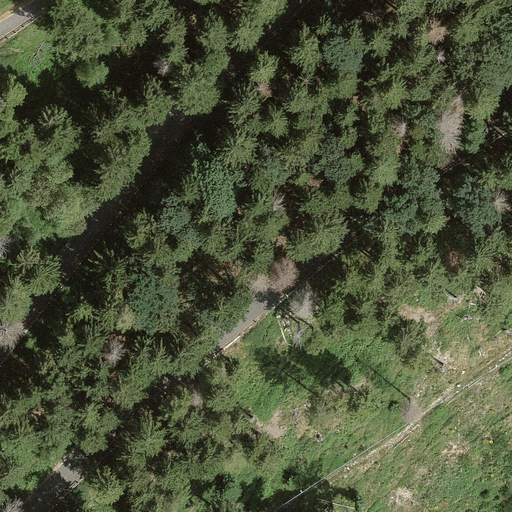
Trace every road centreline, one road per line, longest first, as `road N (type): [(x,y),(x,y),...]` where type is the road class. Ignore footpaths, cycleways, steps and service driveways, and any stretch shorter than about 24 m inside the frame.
road 1 (unclassified): [(33,511),(271,295),(511,120)]
road 2 (unclassified): [(326,0),(244,74),(39,303),(0,358)]
